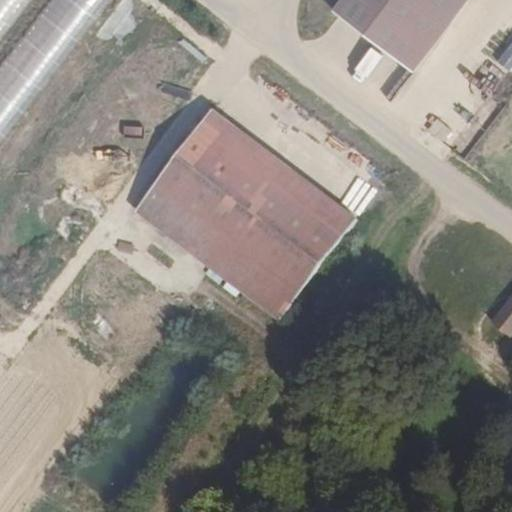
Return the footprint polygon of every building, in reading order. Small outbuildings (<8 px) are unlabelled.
[(0,0),(0,35),(24,0),(0,0)] [(343,0),(335,11),(412,73),(473,0),(343,0)] [(212,107),(202,122),(346,232),(357,218),(212,107)] [(346,232),(202,122),(135,208),(248,293),(269,269),(300,293),(346,232)] [(269,269),(248,293),(282,317),(300,293),(269,269)] [(511,297),(492,322),(511,337),(511,297)]
